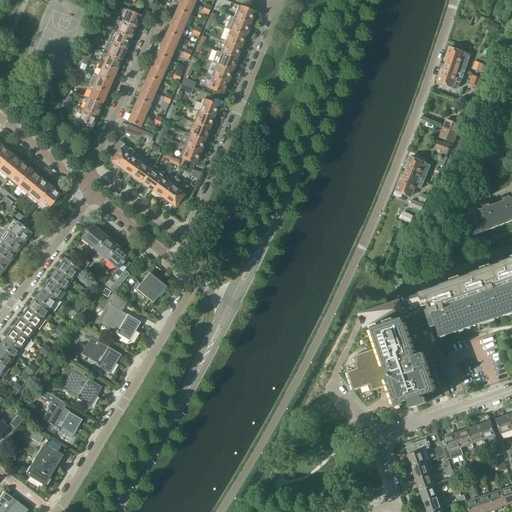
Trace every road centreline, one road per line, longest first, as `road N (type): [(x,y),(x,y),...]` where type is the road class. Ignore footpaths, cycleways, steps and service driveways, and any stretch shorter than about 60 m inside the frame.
road 1 (residential): [(220,511),(357,257),(454,0)]
road 2 (secondary): [(231,304),(307,142),(358,0)]
road 3 (residential): [(56,511),(198,280)]
road 4 (secondary): [(113,511),(231,304)]
road 5 (residential): [(182,226),(271,7)]
road 6 (residential): [(399,501),(379,435),(511,391)]
road 7 (residential): [(96,166),(164,0)]
road 8 (residential): [(0,324),(93,197)]
